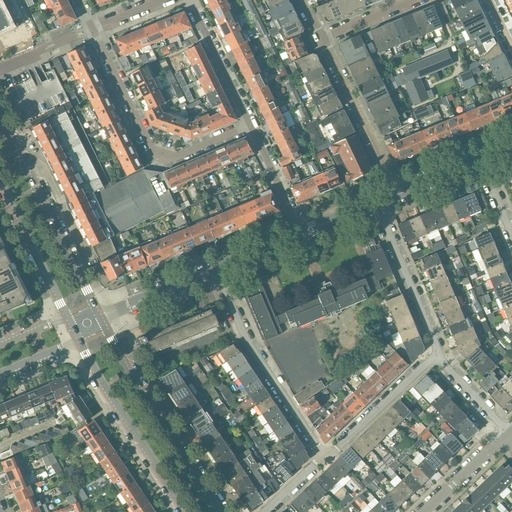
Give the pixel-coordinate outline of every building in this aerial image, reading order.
[(0,0),(0,40),(24,28),(10,0),(0,0)] [(48,0),(54,12),(70,5),(67,0),(48,0)] [(206,0),(213,12),(230,3),(228,0),(206,0)] [(240,0),(247,12),(248,11),(248,10),(254,7),(250,0),(240,0)] [(289,0),(264,0),(265,3),(267,1),(271,9),(289,0)] [(294,11),(289,0),(271,9),(275,17),(273,18),(274,21),(294,11)] [(326,0),(323,0),(317,3),(326,22),(329,23),(335,20),(328,4),(326,0)] [(335,20),(343,17),(335,0),(331,0),(332,2),(328,4),(335,20)] [(335,0),(343,17),(350,14),(344,0),(335,0)] [(344,0),(350,14),(358,11),(353,0),(344,0)] [(353,0),(358,11),(366,7),(363,0),(353,0)] [(457,9),(475,0),(448,0),(449,2),(453,1),(457,9)] [(481,10),(476,0),(475,0),(457,9),(461,17),(453,21),(455,23),(481,10)] [(511,0),(502,0),(504,2),(504,3),(511,18),(511,17),(511,0)] [(443,2),(438,4),(443,16),(448,14),(443,2)] [(213,12),(219,25),(235,17),(228,4),(230,3),(213,12)] [(27,25),(31,23),(23,5),(19,7),(27,25)] [(70,5),(54,12),(58,20),(52,23),(55,29),(75,20),(76,18),(70,5)] [(254,23),(254,24),(261,20),(254,7),(248,10),(248,11),(254,23)] [(446,39),(433,7),(422,11),(430,30),(438,26),(440,30),(439,31),(443,40),(446,39)] [(486,20),(481,10),(455,23),(457,28),(458,27),(459,28),(465,25),(467,29),(486,20)] [(40,11),(32,16),(35,21),(41,19),(43,17),(40,11)] [(273,29),(269,31),(271,35),(299,21),(294,11),(274,21),(278,30),(274,32),(273,29)] [(422,11),(412,15),(421,38),(424,37),(422,33),(430,30),(422,11)] [(184,13),(171,18),(178,34),(191,29),(184,13)] [(402,19),(410,38),(412,43),(416,42),(414,37),(418,35),(419,39),(421,38),(412,15),(402,19)] [(241,30),(235,17),(219,25),(225,38),(241,30)] [(164,40),(178,34),(171,18),(158,24),(164,40)] [(47,31),(41,19),(35,21),(41,34),(47,31)] [(391,23),(401,47),(402,50),(404,49),(401,42),(410,38),(402,19),(391,23)] [(260,20),(261,20),(254,24),(260,37),(267,33),(260,20)] [(491,30),(486,20),(467,29),(471,37),(467,39),(468,41),(491,30)] [(304,30),(299,21),(271,35),(272,38),(280,34),(284,41),(303,33),(304,30)] [(391,23),(381,28),(389,47),(397,44),(399,47),(401,47),(391,23)] [(158,24),(144,29),(150,45),(164,40),(158,24)] [(370,32),(373,40),(378,52),(380,55),(386,53),(384,49),(389,47),(381,28),(370,32)] [(137,51),(150,45),(144,29),(130,35),(137,51)] [(248,43),(241,30),(225,38),(232,51),(248,43)] [(497,43),(491,30),(468,41),(466,42),(458,46),(460,50),(467,47),(468,49),(474,46),(480,57),(487,50),(488,52),(497,43)] [(373,40),(370,32),(363,35),(366,43),(373,40)] [(263,36),(269,48),(274,46),(268,34),(263,36)] [(137,51),(130,35),(116,41),(122,57),(137,51)] [(198,41),(197,39),(196,36),(180,43),(183,48),(198,41)] [(284,43),(288,51),(288,52),(304,45),(300,36),(284,43)] [(344,57),(362,47),(358,40),(362,38),(361,36),(340,44),(339,48),(344,57)] [(239,64),(253,57),(254,57),(248,43),(232,51),(239,64)] [(503,54),(497,43),(488,52),(483,57),(470,70),(480,66),(486,62),(487,61),(503,54)] [(207,59),(200,44),(185,52),(192,66),(207,59)] [(292,61),(308,55),(304,45),(288,52),(288,51),(279,55),(284,66),(292,63),(292,61)] [(344,57),(348,67),(371,55),(367,45),(362,47),(344,57)] [(67,54),(74,68),(90,60),(83,47),(67,54)] [(270,50),(276,64),(281,62),(274,48),(270,50)] [(404,74),(399,77),(403,86),(406,85),(415,106),(428,100),(428,99),(434,96),(431,90),(425,93),(419,79),(444,68),(453,64),(447,51),(436,56),(430,58),(402,70),(404,74)] [(348,67),(353,77),(372,68),(368,59),(372,58),(372,60),(380,56),(380,55),(378,52),(348,67)] [(139,57),(142,64),(147,62),(148,64),(157,61),(155,57),(147,60),(145,54),(139,57)] [(321,64),(317,56),(316,55),(313,54),(294,62),(296,65),(298,63),(303,73),(321,64)] [(508,64),(503,54),(487,61),(492,72),(508,64)] [(125,73),(132,69),(127,59),(125,60),(123,57),(118,59),(125,73)] [(261,73),(253,57),(239,64),(246,80),(261,73)] [(192,66),(199,80),(214,73),(207,59),(192,66)] [(74,68),(80,80),(96,72),(90,60),(74,68)] [(173,60),(168,62),(175,75),(179,73),(173,60)] [(61,64),(55,67),(59,75),(65,72),(61,64)] [(326,75),(321,64),(303,73),(307,82),(304,83),(306,85),(326,75)] [(511,75),(511,72),(508,64),(492,72),(498,82),(511,75)] [(41,66),(28,71),(31,78),(6,91),(23,124),(29,121),(30,123),(31,125),(71,106),(53,70),(45,74),(41,66)] [(132,74),(138,86),(153,79),(147,66),(132,74)] [(482,70),(480,66),(470,70),(473,75),(482,70)] [(353,77),(358,87),(381,76),(380,74),(376,76),(372,68),(353,77)] [(285,69),(279,72),(283,79),(288,76),(285,69)] [(459,76),(465,89),(475,85),(469,71),(459,76)] [(62,82),(68,79),(65,72),(59,75),(62,82)] [(101,84),(96,72),(80,80),(86,92),(101,84)] [(180,85),(184,83),(179,73),(175,75),(180,85)] [(199,80),(206,95),(221,87),(214,73),(199,80)] [(268,87),(261,73),(246,80),(253,94),(268,87)] [(326,75),(306,85),(311,96),(331,86),(326,75)] [(358,87),(363,97),(382,88),(378,80),(382,79),(381,76),(358,87)] [(511,77),(503,82),(506,88),(511,85),(511,91),(509,93),(511,98),(511,77)] [(138,86),(144,98),(159,91),(153,79),(138,86)] [(176,82),(171,85),(177,97),(177,95),(181,93),(176,82)] [(292,83),(286,86),(289,94),(295,91),(292,83)] [(107,96),(101,84),(86,92),(92,104),(107,96)] [(189,84),(181,88),(184,95),(193,91),(189,84)] [(496,85),(493,86),(496,92),(499,100),(506,116),(509,115),(511,116),(511,115),(511,98),(509,93),(508,93),(506,88),(499,91),(496,85)] [(296,89),(301,98),(307,95),(303,86),(296,89)] [(331,86),(311,96),(315,104),(313,105),(314,107),(319,105),(337,96),(331,86)] [(206,95),(213,109),(214,109),(218,107),(228,102),(221,87),(206,95)] [(275,101),(268,87),(253,94),(260,108),(275,101)] [(363,97),(368,107),(391,96),(390,94),(386,96),(382,88),(363,97)] [(72,89),(67,91),(71,99),(76,97),(72,89)] [(144,98),(150,111),(159,106),(165,103),(169,101),(164,89),(159,91),(144,98)] [(295,105),(301,102),(295,91),(289,94),(295,105)] [(113,108),(107,96),(92,104),(98,116),(113,108)] [(337,96),(319,105),(324,116),(342,107),(337,96)] [(368,107),(373,117),(392,108),(388,100),(392,98),(391,96),(368,107)] [(74,106),(80,104),(76,97),(71,99),(74,106)] [(449,106),(448,103),(448,102),(446,97),(434,102),(436,106),(442,104),(444,108),(449,106)] [(499,100),(488,104),(495,121),(495,120),(497,121),(500,120),(500,118),(506,116),(499,100)] [(281,115),(275,101),(260,108),(267,122),(281,115)] [(221,114),(210,118),(215,130),(237,121),(228,102),(218,107),(221,114)] [(297,107),(302,119),(308,116),(303,104),(297,107)] [(488,104),(478,109),(484,125),(488,123),(490,124),(493,123),(493,121),(495,121),(488,104)] [(184,108),(188,116),(193,114),(190,109),(191,109),(189,105),(187,106),(185,107),(184,108)] [(112,187),(81,124),(71,106),(31,125),(65,193),(72,206),(95,195),(112,187)] [(150,111),(145,113),(151,125),(163,119),(165,116),(159,106),(150,111)] [(98,116),(103,128),(119,120),(113,108),(98,116)] [(373,117),(378,127),(400,116),(399,114),(396,116),(392,108),(373,117)] [(418,110),(421,116),(428,114),(425,108),(418,110)] [(478,109),(467,113),(473,130),(475,131),(478,129),(478,128),(484,125),(478,109)] [(344,110),(320,122),(326,133),(349,121),(344,110)] [(84,113),(79,115),(82,123),(88,120),(84,113)] [(467,113),(455,118),(462,134),(467,132),(468,133),(471,132),(471,130),(473,130),(467,113)] [(405,114),(400,116),(378,127),(382,135),(401,125),(399,122),(407,118),(405,114)] [(167,115),(165,116),(163,119),(151,125),(154,132),(160,129),(170,132),(175,117),(167,115)] [(196,120),(197,121),(203,135),(215,130),(210,118),(209,115),(196,120)] [(288,129),(281,115),(267,122),(274,136),(288,129)] [(462,134),(455,118),(454,118),(453,115),(449,117),(450,120),(445,123),(451,139),(453,140),(456,139),(456,137),(462,134)] [(188,122),(175,117),(170,132),(183,137),(188,122)] [(86,130),(91,128),(88,120),(82,123),(86,130)] [(125,132),(119,120),(103,128),(109,140),(125,132)] [(188,122),(183,137),(185,143),(203,135),(197,121),(193,123),(188,122)] [(331,144),(354,132),(349,121),(326,133),(328,137),(314,144),(318,152),(324,149),(324,148),(331,144)] [(445,123),(434,127),(441,143),(445,142),(446,143),(449,141),(450,140),(451,139),(445,123)] [(434,127),(423,132),(430,148),(431,149),(434,148),(434,146),(441,143),(434,127)] [(295,143),(288,129),(274,136),(281,150),(295,143)] [(131,144),(125,132),(109,140),(115,152),(131,144)] [(423,132),(412,136),(419,153),(423,151),(425,152),(427,151),(428,149),(430,148),(423,132)] [(356,135),(330,146),(334,154),(331,156),(342,177),(344,175),(347,182),(353,180),(373,170),(373,169),(372,170),(369,164),(370,163),(369,162),(369,163),(366,157),(367,157),(366,155),(365,156),(363,150),(363,149),(362,149),(360,143),(359,142),(356,137),(357,136),(356,135)] [(412,136),(401,141),(408,157),(409,158),(412,157),(412,155),(419,153),(412,136)] [(246,139),(236,143),(244,163),(249,161),(247,157),(254,154),(246,139)] [(386,142),(396,162),(401,160),(402,161),(405,160),(406,158),(408,157),(401,141),(394,144),(392,139),(386,142)] [(236,143),(226,147),(232,163),(238,161),(240,165),(244,163),(236,143)] [(279,160),(282,167),(302,157),(295,143),(281,150),(284,158),(279,160)] [(137,156),(131,144),(115,152),(121,164),(137,156)] [(226,147),(215,152),(224,172),(229,170),(227,165),(232,163),(226,147)] [(326,149),(316,155),(319,160),(329,155),(326,149)] [(215,152),(205,156),(212,172),(217,169),(219,174),(224,172),(215,152)] [(137,156),(121,164),(127,176),(143,168),(137,156)] [(205,156),(195,160),(204,181),(208,179),(207,174),(212,172),(205,156)] [(195,160),(185,164),(192,180),(197,178),(199,183),(204,181),(195,160)] [(109,162),(104,165),(107,171),(112,169),(109,162)] [(319,194),(330,190),(323,172),(319,174),(312,162),(307,165),(312,177),(319,194)] [(185,164),(175,169),(183,189),(188,187),(186,182),(192,180),(185,164)] [(294,164),(283,168),(287,179),(288,182),(290,186),(291,188),(297,204),(308,199),(301,181),(300,181),(298,177),(295,179),(291,169),(295,168),(294,164)] [(323,172),(330,190),(341,185),(334,167),(323,172)] [(244,174),(237,176),(241,184),(247,182),(251,180),(250,177),(246,168),(242,170),(244,174)] [(110,178),(116,175),(112,169),(107,171),(110,178)] [(170,171),(164,173),(171,189),(173,193),(178,191),(183,189),(175,169),(170,171)] [(144,170),(112,187),(95,195),(72,206),(93,247),(110,238),(164,211),(166,215),(180,210),(178,206),(173,193),(171,189),(164,173),(144,170)] [(308,199),(319,194),(312,177),(301,181),(308,199)] [(241,184),(244,190),(250,187),(247,182),(241,184)] [(240,193),(236,186),(231,188),(235,196),(240,193)] [(279,211),(278,209),(271,191),(261,195),(262,198),(255,200),(263,219),(268,217),(268,216),(279,211)] [(474,195),(462,199),(469,215),(480,211),(479,209),(487,205),(483,196),(476,199),(474,195)] [(459,220),(469,215),(462,199),(452,204),(459,220)] [(255,200),(239,207),(247,225),(258,220),(259,221),(263,219),(255,200)] [(459,220),(452,204),(441,208),(448,224),(459,220)] [(239,207),(223,214),(231,233),(236,231),(236,229),(247,225),(239,207)] [(437,229),(448,224),(441,208),(431,212),(437,229)] [(431,212),(420,217),(426,233),(437,229),(431,212)] [(223,214),(207,220),(214,238),(225,234),(226,235),(231,233),(223,214)] [(416,237),(426,233),(420,217),(409,221),(416,237)] [(214,238),(207,220),(191,227),(198,245),(209,241),(209,242),(214,240),(213,239),(214,238)] [(409,221),(399,226),(407,246),(413,243),(418,241),(416,237),(409,221)] [(488,230),(485,223),(474,228),(477,234),(488,230)] [(189,228),(173,235),(181,254),(187,251),(186,250),(196,246),(189,228)] [(128,231),(121,234),(123,240),(131,237),(128,231)] [(478,250),(493,243),(489,233),(474,240),(478,250)] [(173,235),(157,241),(164,259),(174,255),(175,256),(181,254),(173,235)] [(458,238),(454,240),(457,245),(467,241),(464,235),(458,238)] [(258,282),(240,289),(245,299),(242,300),(259,340),(261,338),(263,342),(282,334),(280,329),(279,329),(277,325),(278,324),(278,325),(288,321),(289,325),(294,323),(297,329),(324,317),(325,320),(342,313),(341,310),(368,299),(366,294),(371,292),(371,294),(372,294),(376,304),(401,293),(382,248),(381,248),(379,245),(376,246),(375,244),(375,243),(373,237),(364,240),(367,247),(368,249),(365,251),(367,254),(366,254),(374,275),(374,276),(366,279),(365,279),(334,292),(334,291),(331,282),(330,282),(313,289),(313,290),(316,298),(316,299),(283,313),(284,313),(277,316),(276,316),(277,317),(275,318),(265,291),(262,292),(259,284),(258,282)] [(116,252),(112,243),(110,238),(93,247),(111,283),(117,280),(116,279),(125,275),(116,252)] [(0,314),(25,304),(25,303),(24,302),(26,297),(27,297),(28,296),(0,240),(0,314)] [(425,242),(430,254),(434,252),(432,248),(433,247),(430,240),(425,242)] [(157,241),(140,248),(148,266),(149,265),(150,267),(155,265),(154,263),(164,259),(157,241)] [(498,253),(493,243),(478,250),(482,260),(498,253)] [(463,244),(457,247),(461,257),(467,254),(463,244)] [(456,252),(454,246),(453,247),(445,250),(448,255),(456,252)] [(140,248),(129,252),(137,271),(141,269),(143,269),(146,268),(147,266),(148,266),(140,248)] [(415,249),(410,252),(414,260),(424,256),(421,250),(416,252),(415,249)] [(116,252),(125,275),(126,275),(128,276),(131,274),(132,273),(137,271),(129,252),(118,256),(116,252)] [(426,270),(441,264),(437,253),(421,259),(426,270)] [(502,263),(498,253),(482,260),(486,269),(502,263)] [(486,269),(490,279),(506,273),(502,263),(486,269)] [(430,281),(446,274),(448,273),(446,269),(444,270),(441,264),(426,270),(430,281)] [(473,267),(467,269),(470,276),(476,274),(473,267)] [(470,276),(472,280),(485,274),(484,270),(476,274),(470,276)] [(490,279),(494,289),(510,282),(506,273),(490,279)] [(450,285),(446,274),(430,281),(435,292),(450,285)] [(464,287),(470,285),(467,278),(461,281),(464,287)] [(511,293),(511,287),(510,282),(494,289),(499,299),(511,293)] [(450,285),(435,292),(439,302),(454,296),(450,285)] [(475,288),(478,296),(483,294),(480,286),(475,288)] [(471,303),(472,304),(477,301),(473,290),(467,293),(471,303)] [(511,293),(499,299),(503,309),(511,304),(511,293)] [(402,295),(386,302),(390,312),(406,305),(402,295)] [(445,315),(460,309),(462,308),(457,297),(440,304),(445,315)] [(476,314),(476,313),(477,314),(482,312),(477,301),(472,304),(476,314)] [(511,304),(503,309),(507,318),(511,316),(511,304)] [(217,305),(148,334),(136,339),(137,341),(140,339),(140,340),(141,339),(143,343),(141,344),(143,347),(147,345),(151,357),(154,355),(154,353),(220,326),(215,315),(220,313),(217,305)] [(390,312),(394,322),(410,315),(406,305),(390,312)] [(383,308),(377,311),(380,317),(386,314),(383,308)] [(445,315),(449,326),(464,319),(460,309),(445,315)] [(479,321),(480,320),(481,323),(486,320),(482,312),(477,314),(479,321)] [(486,316),(490,325),(497,322),(493,313),(486,316)] [(394,322),(399,332),(414,325),(410,315),(394,322)] [(449,326),(453,336),(469,329),(464,319),(449,326)] [(490,331),(486,320),(481,323),(486,333),(490,331)] [(418,335),(414,325),(399,332),(403,342),(418,335)] [(453,336),(458,347),(477,339),(477,337),(478,338),(481,337),(479,331),(475,333),(473,328),(469,329),(453,336)] [(393,335),(391,330),(382,333),(384,338),(385,338),(391,336),(391,335),(393,335)] [(503,337),(498,330),(494,334),(498,340),(503,337)] [(410,359),(412,361),(423,350),(424,348),(418,335),(403,342),(398,344),(398,345),(393,347),(403,357),(408,355),(410,359)] [(395,345),(391,336),(385,338),(392,347),(395,345)] [(493,337),(488,340),(494,347),(498,344),(493,337)] [(511,345),(503,337),(498,342),(509,353),(511,349),(511,345)] [(466,359),(480,346),(479,346),(478,347),(476,344),(479,343),(477,339),(458,347),(460,353),(466,359)] [(225,362),(226,361),(239,353),(234,346),(233,346),(233,345),(229,347),(228,346),(225,349),(224,348),(214,355),(221,365),(225,362)] [(506,353),(499,345),(495,349),(503,356),(506,353)] [(466,359),(474,368),(488,354),(487,354),(486,355),(479,348),(480,346),(466,359)] [(408,365),(395,351),(385,360),(398,374),(408,365)] [(511,361),(511,352),(511,351),(503,359),(509,364),(511,361)] [(240,352),(239,353),(226,361),(232,370),(246,361),(240,352)] [(488,354),(474,368),(482,376),(496,363),(494,364),(487,356),(488,355),(488,354)] [(205,358),(200,361),(207,373),(214,370),(209,362),(208,363),(205,358)] [(388,384),(398,374),(385,360),(377,367),(379,369),(376,372),(388,384)] [(252,370),(246,361),(232,370),(238,379),(252,370)] [(369,365),(367,363),(365,361),(353,371),(358,376),(369,365)] [(185,382),(176,369),(161,379),(170,392),(185,382)] [(257,378),(252,370),(238,379),(244,388),(257,378)] [(479,384),(487,393),(497,383),(496,383),(498,382),(505,375),(500,370),(495,374),(492,371),(479,384)] [(376,372),(365,383),(376,395),(388,384),(376,372)] [(117,375),(110,380),(111,381),(113,383),(113,384),(119,379),(117,375)] [(414,386),(423,396),(435,384),(426,375),(414,386)] [(56,398),(57,400),(63,398),(67,404),(76,398),(73,393),(74,393),(67,377),(50,384),(50,385),(56,398)] [(263,387),(257,378),(244,388),(250,396),(263,387)] [(223,385),(220,380),(219,379),(214,382),(218,388),(223,385)] [(298,404),(324,387),(325,387),(321,381),(316,384),(294,398),(298,404)] [(511,382),(511,381),(502,389),(511,399),(511,398),(511,382)] [(194,396),(185,382),(170,392),(179,406),(194,396)] [(365,383),(354,393),(365,405),(376,395),(365,383)] [(497,383),(487,393),(500,407),(503,407),(511,399),(502,389),(497,383)] [(423,396),(431,404),(443,393),(435,384),(423,396)] [(50,385),(39,389),(45,405),(50,403),(49,401),(56,398),(50,385)] [(269,396),(263,387),(250,396),(256,405),(269,396)] [(226,388),(220,391),(226,400),(231,396),(226,388)] [(39,389),(27,394),(33,408),(39,405),(40,407),(45,405),(39,389)] [(323,398),(329,393),(326,389),(320,393),(323,398)] [(354,393),(342,404),(354,416),(365,405),(354,393)] [(431,404),(439,413),(451,401),(443,393),(431,404)] [(27,394),(16,399),(22,414),(27,413),(26,410),(33,408),(27,394)] [(405,395),(400,399),(410,409),(413,405),(418,400),(417,398),(411,403),(405,395)] [(76,398),(67,404),(66,404),(71,410),(69,411),(72,416),(86,406),(79,396),(76,398)] [(202,409),(194,396),(179,406),(188,419),(202,409)] [(231,407),(236,403),(231,396),(226,400),(231,407)] [(275,405),(269,396),(256,405),(262,414),(275,405)] [(299,406),(306,416),(322,406),(320,407),(314,397),(316,396),(315,396),(299,406)] [(16,399),(4,404),(10,417),(17,414),(18,416),(22,414),(16,399)] [(327,411),(331,415),(342,427),(354,416),(342,404),(338,399),(331,406),(328,402),(322,406),(327,411)] [(399,400),(391,408),(403,421),(411,413),(399,400)] [(439,413),(447,421),(459,410),(451,401),(439,413)] [(4,404),(0,405),(0,423),(4,422),(3,420),(10,417),(4,404)] [(262,414),(267,423),(281,414),(275,405),(262,414)] [(413,405),(410,409),(418,417),(421,414),(420,414),(413,405)] [(93,417),(86,406),(72,416),(75,420),(76,419),(80,425),(85,423),(93,417)] [(322,406),(306,416),(312,425),(324,442),(327,442),(342,427),(331,415),(327,411),(322,406)] [(391,408),(383,416),(395,428),(403,421),(391,408)] [(211,422),(202,409),(188,419),(197,433),(211,422)] [(445,424),(441,427),(442,428),(450,436),(451,434),(467,418),(459,410),(447,421),(455,430),(453,432),(445,424)] [(421,414),(418,417),(420,420),(426,415),(422,412),(420,414),(421,414)] [(287,423),(281,414),(267,423),(273,432),(287,423)] [(59,424),(65,420),(62,416),(56,420),(59,424)] [(383,416),(375,423),(387,436),(395,428),(383,416)] [(462,446),(475,434),(478,431),(479,430),(478,430),(479,429),(475,425),(474,426),(467,418),(451,434),(462,446)] [(432,421),(426,426),(430,430),(436,425),(432,421)] [(80,425),(73,430),(78,439),(82,436),(86,442),(84,443),(101,432),(100,432),(101,430),(99,427),(97,427),(94,422),(87,426),(85,423),(80,425)] [(220,436),(211,422),(197,433),(206,446),(220,436)] [(293,432),(287,423),(273,432),(279,441),(293,432)] [(379,443),(387,436),(375,423),(367,431),(379,443)] [(418,429),(414,433),(418,436),(426,428),(423,425),(419,429),(418,429)] [(462,446),(451,434),(450,436),(442,428),(440,430),(443,433),(438,438),(442,442),(454,455),(462,446)] [(371,451),(379,443),(367,431),(359,438),(371,451)] [(413,431),(406,438),(411,443),(418,436),(414,433),(413,431)] [(428,431),(420,438),(423,442),(432,434),(428,431)] [(93,452),(108,443),(107,442),(108,440),(106,437),(104,437),(101,432),(84,443),(87,448),(89,447),(93,452)] [(279,441),(285,449),(299,441),(293,432),(279,441)] [(47,441),(38,438),(32,436),(31,441),(40,444),(47,441)] [(206,446),(215,459),(229,449),(220,436),(206,446)] [(371,451),(359,438),(351,446),(363,458),(371,451)] [(423,443),(419,439),(412,446),(416,449),(423,443)] [(405,440),(398,446),(402,451),(409,444),(405,440)] [(262,441),(256,445),(261,453),(267,450),(262,441)] [(291,458),(304,450),(304,449),(299,441),(285,449),(291,458)] [(33,447),(24,444),(18,442),(17,447),(25,450),(33,447)] [(48,443),(36,448),(40,458),(52,453),(48,443)] [(93,452),(100,463),(114,453),(114,452),(115,450),(113,447),(111,447),(108,443),(93,452)] [(395,444),(390,449),(397,456),(401,452),(395,444)] [(444,463),(448,459),(449,460),(451,458),(450,457),(452,456),(440,444),(432,451),(444,463)] [(25,450),(17,447),(11,445),(10,450),(12,456),(25,450)] [(412,446),(405,453),(408,456),(413,452),(416,449),(412,446)] [(338,459),(349,471),(361,459),(350,447),(338,459)] [(238,462),(229,449),(215,459),(223,473),(238,462)] [(12,456),(10,450),(0,454),(0,458),(1,460),(12,456)] [(304,450),(291,458),(290,459),(296,469),(302,465),(302,464),(305,462),(305,461),(309,459),(308,458),(309,457),(304,450)] [(238,462),(223,473),(232,486),(257,470),(262,466),(259,463),(257,464),(254,460),(259,456),(255,451),(246,458),(238,462)] [(436,470),(444,463),(432,451),(425,459),(436,470)] [(52,453),(46,457),(51,465),(57,463),(52,453)] [(100,463),(106,473),(121,463),(121,462),(122,460),(120,457),(117,457),(114,453),(100,463)] [(402,464),(409,458),(405,453),(397,460),(402,464)] [(389,454),(381,462),(385,466),(394,459),(389,454)] [(279,461),(280,462),(281,463),(282,464),(287,461),(283,455),(278,459),(279,461)] [(21,467),(16,456),(2,462),(6,473),(21,467)] [(338,459),(326,470),(338,481),(349,471),(338,459)] [(425,459),(417,466),(428,478),(436,470),(425,459)] [(401,465),(396,461),(389,467),(394,472),(401,465)] [(374,468),(378,473),(385,466),(381,462),(374,468)] [(62,472),(57,463),(51,465),(56,475),(62,472)] [(113,483),(128,473),(128,472),(128,470),(126,468),(124,468),(121,463),(106,473),(113,483)] [(281,463),(273,470),(279,477),(278,478),(283,484),(292,475),(286,467),(285,468),(282,464),(281,463)] [(260,475),(268,470),(264,464),(264,465),(262,466),(257,470),(260,475)] [(25,465),(21,467),(6,473),(10,483),(25,476),(29,475),(25,465)] [(417,466),(409,473),(421,485),(428,478),(417,466)] [(506,487),(505,487),(511,494),(511,493),(511,470),(508,466),(505,470),(501,466),(493,473),(506,487)] [(256,489),(266,483),(260,475),(257,470),(232,486),(242,499),(256,489)] [(326,470),(315,481),(326,493),(338,481),(326,470)] [(113,483),(120,493),(135,483),(134,483),(135,481),(133,478),(131,477),(128,473),(113,483)] [(413,492),(421,485),(409,473),(402,480),(413,492)] [(485,481),(498,494),(505,487),(506,487),(493,473),(485,481)] [(367,477),(361,482),(366,487),(369,485),(368,483),(372,480),(374,477),(371,474),(367,477)] [(353,475),(349,478),(360,490),(364,486),(353,475)] [(10,483),(14,493),(29,487),(25,476),(10,483)] [(377,477),(375,479),(374,477),(372,480),(377,485),(381,481),(377,477)] [(265,501),(280,487),(279,486),(273,478),(266,483),(256,489),(242,499),(249,511),(251,511),(258,508),(257,506),(265,501)] [(378,488),(376,485),(377,485),(372,480),(368,483),(369,485),(375,491),(378,488)] [(402,480),(394,488),(405,500),(413,492),(402,480)] [(41,482),(35,485),(37,490),(46,485),(44,481),(41,483),(41,482)] [(315,481),(303,492),(315,504),(322,496),(328,502),(328,501),(333,506),(336,503),(326,493),(315,481)] [(477,488),(490,502),(498,494),(485,481),(477,488)] [(62,495),(72,491),(69,482),(58,487),(62,495)] [(135,483),(120,493),(127,503),(142,493),(141,493),(142,491),(140,488),(138,488),(135,483)] [(14,493),(19,503),(34,497),(29,487),(14,493)] [(394,488),(386,495),(398,507),(405,500),(394,488)] [(469,496),(482,509),(490,502),(477,488),(470,495),(469,496)] [(305,511),(315,504),(303,492),(292,503),(300,511),(305,511)] [(81,495),(80,498),(81,500),(84,501),(88,499),(88,496),(87,494),(84,493),(81,495)] [(142,493),(127,503),(132,511),(135,511),(149,504),(148,503),(149,501),(147,498),(144,498),(142,493)] [(386,495),(379,502),(388,511),(392,511),(398,507),(386,495)] [(462,503),(470,511),(479,511),(482,509),(469,496),(462,503)] [(19,503),(22,511),(25,511),(38,507),(43,505),(49,502),(47,498),(36,502),(34,497),(19,503)] [(347,502),(344,497),(336,504),(340,508),(347,502)] [(53,501),(49,502),(43,505),(45,509),(55,505),(53,501)] [(82,511),(78,502),(60,510),(61,511),(66,511),(74,509),(74,511),(71,511),(82,511)] [(388,511),(379,502),(371,509),(373,511),(388,511)] [(454,511),(455,511),(470,511),(462,503),(461,503),(461,504),(454,511)]
